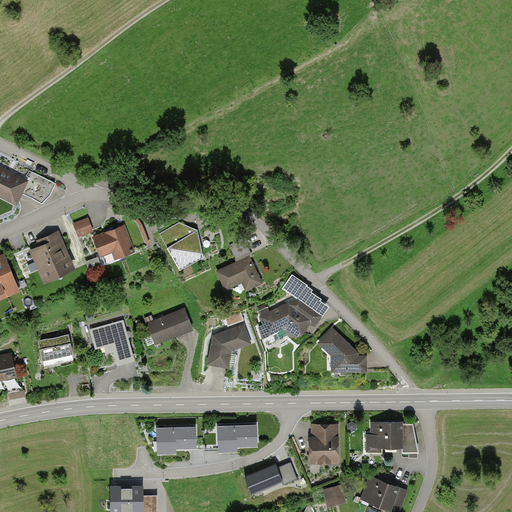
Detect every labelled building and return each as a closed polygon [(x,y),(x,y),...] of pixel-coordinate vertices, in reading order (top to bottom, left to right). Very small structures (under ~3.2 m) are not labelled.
[(26,180),(0,167),(0,188),(7,192),(5,194),(18,201),(23,190),(45,201),(51,195),(56,183),(31,171),(26,180)] [(88,218),(75,224),(79,235),(92,230),(88,218)] [(179,223),(162,235),(181,271),(203,259),(198,231),(179,223)] [(128,225),(96,237),(104,258),(119,252),(122,261),(139,254),(128,225)] [(45,280),(73,267),(58,234),(41,241),(43,246),(23,255),(31,273),(40,269),(45,280)] [(0,258),(0,302),(28,291),(12,253),(0,258)] [(252,255),(219,271),(229,291),(246,283),(250,292),(267,283),(252,255)] [(257,317),(267,337),(287,328),(304,339),(315,323),(320,326),(327,312),(301,295),(272,309),(270,305),(260,309),(263,314),(257,317)] [(195,328),(188,308),(152,321),(159,341),(195,328)] [(123,365),(140,359),(126,320),(94,331),(99,346),(108,343),(111,352),(118,349),(123,365)] [(254,344),(246,323),(217,334),(212,364),(233,367),(236,351),(254,344)] [(364,350),(336,327),(322,342),(336,357),(336,373),(375,372),(374,354),(365,354),(364,350)] [(74,334),(42,341),(48,367),(80,359),(74,334)] [(18,354),(0,358),(0,382),(24,377),(18,354)] [(373,434),(369,434),(369,454),(387,453),(387,448),(406,447),(406,453),(424,452),(423,421),(373,423),(373,434)] [(257,424),(158,428),(158,450),(177,449),(176,445),(226,443),(226,448),(237,448),(237,443),(257,442),(257,424)] [(311,438),(311,461),(338,461),(338,425),(319,425),(319,438),(311,438)] [(276,463),(246,475),(252,492),(281,480),(282,484),(297,478),(290,463),(277,468),(276,463)] [(404,511),(411,488),(371,475),(364,499),(404,511)] [(341,485),(326,489),(331,505),(345,502),(341,485)] [(142,487),(112,487),(112,509),(142,508),(142,511),(157,511),(158,498),(142,498),(142,487)]
